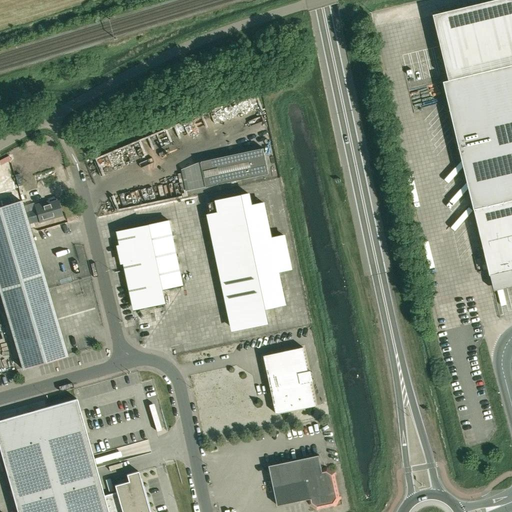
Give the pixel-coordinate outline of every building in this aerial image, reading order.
[(511,0),(493,0),(434,15),(449,79),(443,80),(490,273),(494,289),(511,284),(511,0)] [(216,159),(200,162),(206,188),(222,185),(269,175),(264,149),(255,151),(254,149),(249,152),(216,159)] [(211,214),(209,214),(230,316),(231,316),(234,330),(265,324),(262,309),(285,304),(278,271),(291,268),(284,236),(271,238),(264,203),(251,206),(249,194),(209,202),(211,214)] [(0,292),(23,369),(67,356),(21,201),(0,206),(0,292)] [(26,212),(30,224),(39,221),(39,222),(62,215),(58,201),(43,205),(43,203),(35,206),(36,209),(26,212)] [(132,295),(135,309),(162,303),(159,290),(182,285),(169,220),(118,231),(121,245),(118,246),(122,264),(125,263),(132,296),(132,295)] [(211,227),(201,229),(202,236),(212,235),(211,227)] [(316,406),(310,381),(313,381),(310,371),(308,371),(303,347),(264,355),(276,414),(316,406)] [(76,398),(0,419),(0,452),(16,511),(149,511),(138,471),(126,474),(128,481),(114,485),(116,492),(104,495),(76,398)] [(122,450),(95,455),(97,464),(124,459),(122,450)] [(341,498),(341,496),(337,497),(332,475),(336,474),(336,472),(327,467),(322,468),(319,455),(269,466),(278,506),(311,499),(312,502),(308,503),(309,505),(317,510),(319,510),(318,506),(333,503),(334,507),(336,506),(341,498)]
